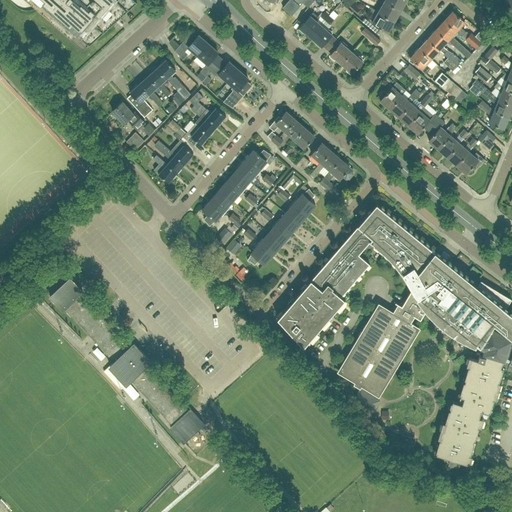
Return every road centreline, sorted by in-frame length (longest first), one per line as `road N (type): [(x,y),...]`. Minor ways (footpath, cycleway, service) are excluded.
road 1 (tertiary): [(475,228),(209,0)]
road 2 (residential): [(170,220),(65,105),(174,3)]
road 3 (residential): [(258,315),(374,172)]
road 4 (residential): [(170,220),(283,88)]
road 5 (residential): [(483,210),(350,99)]
road 6 (residential): [(350,99),(246,0)]
road 7 (residential): [(174,3),(283,88)]
road 8 (residential): [(350,99),(440,0)]
road 9 (residential): [(258,315),(170,220)]
road 10 (residential): [(283,88),(374,172)]
